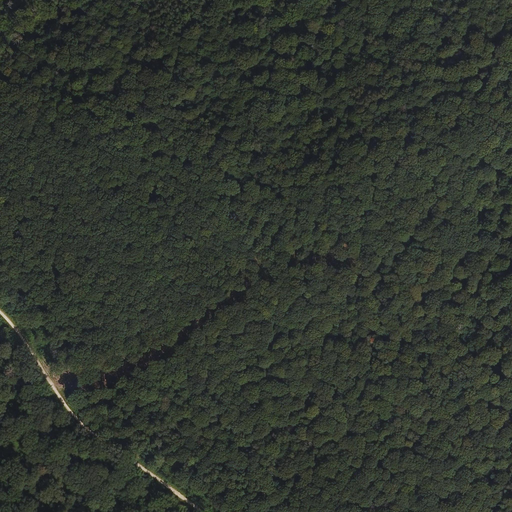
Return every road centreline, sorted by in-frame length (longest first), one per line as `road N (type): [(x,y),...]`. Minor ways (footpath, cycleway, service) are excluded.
road 1 (track): [(57,390),(83,392),(132,363),(152,362),(176,335),(210,244),(221,186),(240,167),(301,0)]
road 2 (track): [(199,511),(81,424),(0,312)]
